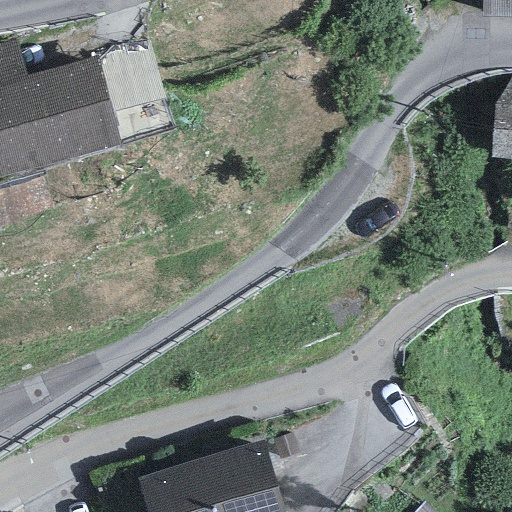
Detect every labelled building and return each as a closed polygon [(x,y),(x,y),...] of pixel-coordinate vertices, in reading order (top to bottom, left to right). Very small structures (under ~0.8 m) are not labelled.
[(511,0),(481,0),(482,9),(511,9),(511,0)] [(14,38),(0,41),(0,163),(116,131),(95,53),(24,73),(14,38)] [(511,77),(509,77),(494,143),(511,146),(511,77)] [(288,511),(263,432),(139,471),(152,511),(288,511)] [(437,511),(421,497),(408,511),(437,511)]
